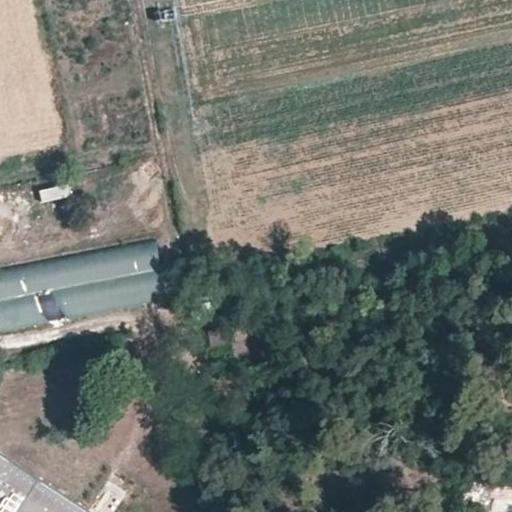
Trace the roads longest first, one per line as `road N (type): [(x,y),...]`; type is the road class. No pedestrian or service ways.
road 1 (track): [(156,348),(179,319),(292,277),(511,240)]
road 2 (track): [(0,349),(125,328),(156,348),(158,390),(109,502)]
